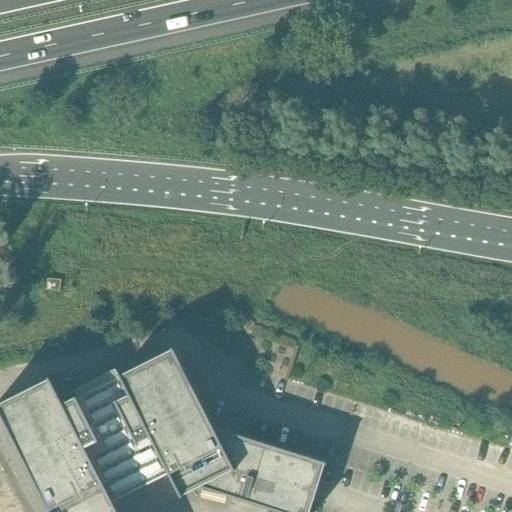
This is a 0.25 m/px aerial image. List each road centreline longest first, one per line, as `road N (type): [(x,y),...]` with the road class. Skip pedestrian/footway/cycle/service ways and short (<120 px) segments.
road 1 (motorway): [(0,175),(210,189),(511,238)]
road 2 (motorway): [(0,58),(265,0)]
